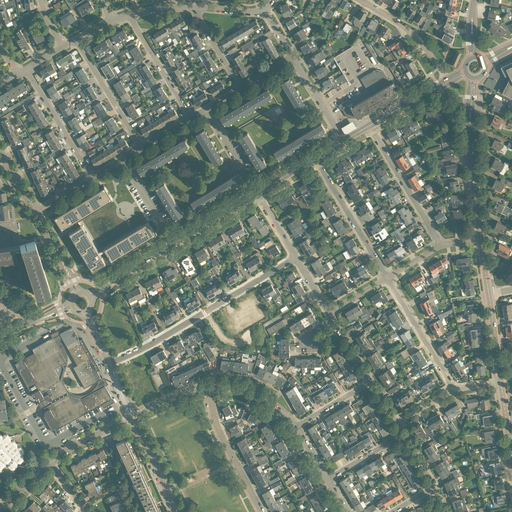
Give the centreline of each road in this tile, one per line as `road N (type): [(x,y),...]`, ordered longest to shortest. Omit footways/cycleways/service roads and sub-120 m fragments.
road 1 (residential): [(109,364),(295,259)]
road 2 (secondary): [(89,296),(256,193)]
road 3 (residential): [(385,277),(317,156)]
road 4 (residential): [(438,244),(370,124)]
road 5 (residential): [(261,511),(220,432),(210,388)]
road 6 (residential): [(452,388),(385,277)]
road 7 (residential): [(92,178),(26,70)]
road 8 (residential): [(140,149),(77,41)]
road 9 (residential): [(191,120),(128,15)]
